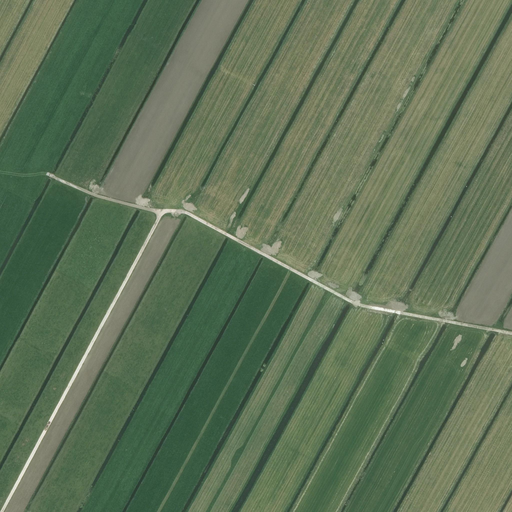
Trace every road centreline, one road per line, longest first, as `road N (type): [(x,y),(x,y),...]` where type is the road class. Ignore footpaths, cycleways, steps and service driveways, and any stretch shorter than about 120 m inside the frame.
road 1 (track): [(511,334),(349,302),(184,212),(88,191)]
road 2 (track): [(1,511),(161,210)]
